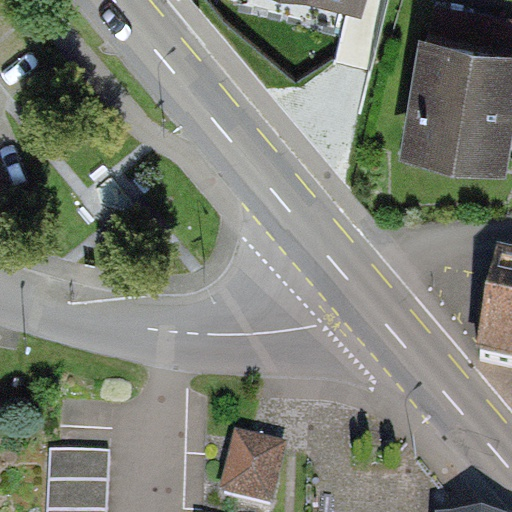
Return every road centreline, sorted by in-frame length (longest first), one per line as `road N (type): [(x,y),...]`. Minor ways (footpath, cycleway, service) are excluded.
road 1 (primary): [(358,295),(113,0)]
road 2 (unclassified): [(0,292),(155,331),(243,336),(323,326),(358,295)]
road 3 (primary): [(511,467),(358,295)]
